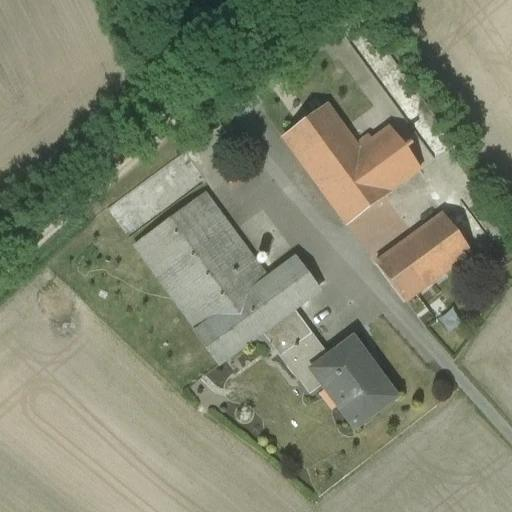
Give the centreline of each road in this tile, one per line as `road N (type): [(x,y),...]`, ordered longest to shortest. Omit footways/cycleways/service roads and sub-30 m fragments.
road 1 (unclassified): [(511,437),(235,122),(365,0)]
road 2 (track): [(0,282),(216,98)]
road 3 (track): [(224,91),(324,0)]
